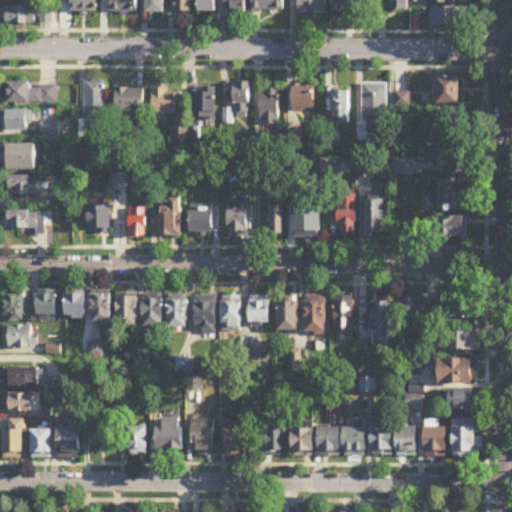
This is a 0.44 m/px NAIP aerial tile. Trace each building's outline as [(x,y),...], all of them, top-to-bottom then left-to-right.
[(96,13),(96,0),(70,0),(70,13),(96,13)] [(135,0),(110,0),(111,14),(136,14),(135,0)] [(145,0),(146,13),(164,13),(164,0),(145,0)] [(192,12),(192,0),(173,0),(173,12),(192,12)] [(215,0),(197,0),(198,11),(216,11),(215,0)] [(246,11),(246,0),(223,0),(224,11),(246,11)] [(284,11),(283,0),(251,0),(252,11),(284,11)] [(296,0),(297,14),(326,14),(326,0),(296,0)] [(332,0),(333,13),(353,13),(353,0),(332,0)] [(390,0),(391,11),(409,11),(409,0),(390,0)] [(1,23),(51,24),(51,8),(1,7),(1,23)] [(466,28),(466,8),(431,8),(431,28),(466,28)] [(461,77),(437,77),(437,104),(461,104),(461,77)] [(104,82),(83,82),(83,125),(104,125),(104,82)] [(250,82),(233,82),(233,113),(250,113),(250,82)] [(56,104),(56,86),(30,86),(30,83),(3,83),(3,104),(56,104)] [(362,84),(362,123),(387,123),(387,84),(362,84)] [(293,87),(293,113),(313,113),(313,87),(293,87)] [(261,89),(261,124),(278,124),(278,89),(261,89)] [(143,90),(115,90),(115,115),(143,114),(143,90)] [(152,90),(152,115),(177,115),(177,90),(152,90)] [(333,123),(349,123),(349,91),(333,91),(333,123)] [(216,92),(195,92),(195,120),(216,120),(216,92)] [(220,107),(231,106),(231,123),(220,123),(220,107)] [(461,110),(436,110),(436,140),(461,140),(461,110)] [(30,111),(2,111),(2,132),(30,132),(30,111)] [(170,124),(186,125),(186,141),(169,141),(170,124)] [(36,145),(7,145),(7,170),(36,170),(36,145)] [(466,168),(466,149),(419,149),(419,168),(466,168)] [(374,178),(374,161),(357,161),(357,178),(374,178)] [(393,176),(413,176),(413,161),(393,161),(393,176)] [(110,172),(124,172),(125,185),(110,186),(110,172)] [(439,179),(439,204),(461,204),(461,179),(439,179)] [(8,182),(8,196),(42,196),(42,182),(8,182)] [(294,238),(321,238),(321,189),(294,189),(294,238)] [(339,237),(357,237),(357,190),(339,190),(339,237)] [(207,191),(216,191),(216,205),(207,205),(207,191)] [(181,237),(181,199),(170,199),(170,208),(159,208),(159,237),(181,237)] [(386,236),(386,200),(366,200),(366,236),(386,236)] [(283,237),(283,202),(268,202),(268,237),(283,237)] [(249,203),(228,203),(228,239),(249,239),(249,203)] [(110,207),(85,207),(85,235),(110,235),(110,207)] [(213,234),(213,208),(190,208),(190,234),(213,234)] [(146,239),(146,209),(129,209),(129,239),(146,239)] [(46,212),(6,212),(6,230),(36,230),(36,236),(46,236),(46,212)] [(467,238),(467,216),(426,216),(426,238),(467,238)] [(59,292),(35,292),(35,321),(59,321),(59,292)] [(2,322),(26,322),(26,295),(2,295),(2,322)] [(87,295),(67,295),(67,319),(87,319),(87,295)] [(112,324),(112,295),(92,295),(92,324),(112,324)] [(139,296),(119,296),(119,326),(139,326),(139,296)] [(145,327),(164,327),(164,296),(145,296),(145,327)] [(197,336),(217,336),(217,297),(197,297),(197,336)] [(223,297),(223,333),(242,333),(242,297),(223,297)] [(251,324),(271,324),(271,297),(251,297),(251,324)] [(306,334),(327,334),(327,297),(315,297),(315,301),(306,301),(306,334)] [(353,334),(353,297),(335,297),(335,334),(353,334)] [(475,298),(444,298),(444,321),(475,321),(475,298)] [(189,329),(189,299),(169,299),(169,329),(189,329)] [(396,318),(429,318),(429,299),(396,299),(396,318)] [(300,332),(300,302),(279,302),(279,332),(300,332)] [(389,347),(389,302),(374,302),(374,347),(389,347)] [(4,327),(4,348),(35,348),(35,327),(4,327)] [(479,330),(441,330),(441,351),(479,351),(479,330)] [(476,385),(476,361),(442,361),(442,385),(476,385)] [(41,387),(41,368),(7,368),(7,387),(41,387)] [(477,412),(477,390),(448,390),(448,412),(477,412)] [(37,414),(37,394),(6,394),(6,414),(37,414)] [(422,411),(422,398),(408,398),(408,411),(422,411)] [(158,428),(158,455),(185,455),(185,419),(165,419),(165,428),(158,428)] [(26,459),(26,420),(12,420),(12,429),(5,429),(5,459),(26,459)] [(194,456),(216,456),(216,420),(194,420),(194,456)] [(476,438),(476,420),(455,420),(455,458),(482,458),(482,438),(476,438)] [(283,456),(283,424),(267,424),(267,456),(283,456)] [(82,458),(82,425),(59,425),(59,458),(82,458)] [(114,425),(92,425),(92,446),(114,446),(114,425)] [(226,456),(252,456),(252,427),(226,427),(226,456)] [(130,456),(149,456),(149,428),(130,428),(130,456)] [(399,457),(421,457),(421,428),(399,428),(399,457)] [(449,428),(427,428),(427,458),(449,458),(449,428)] [(294,429),(294,457),(317,457),(317,429),(294,429)] [(343,429),(320,429),(320,457),(343,457),(343,429)] [(346,458),(369,457),(368,429),(345,429),(346,458)] [(372,457),(395,457),(395,429),(372,429),(372,457)] [(33,430),(33,459),(54,459),(54,430),(33,430)]
